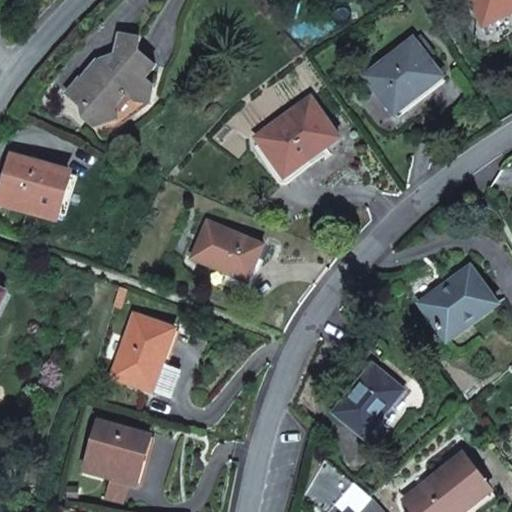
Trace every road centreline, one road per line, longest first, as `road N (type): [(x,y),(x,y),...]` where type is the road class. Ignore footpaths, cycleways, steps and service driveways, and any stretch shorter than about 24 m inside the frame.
road 1 (residential): [(511,136),(441,178),(346,273),(296,341),(261,437),(245,511)]
road 2 (residential): [(0,94),(43,31),(82,0)]
